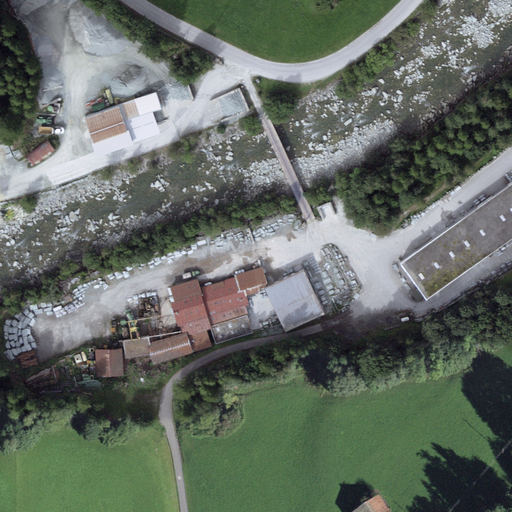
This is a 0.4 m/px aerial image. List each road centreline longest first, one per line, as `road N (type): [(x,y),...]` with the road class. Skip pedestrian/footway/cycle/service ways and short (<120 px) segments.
road 1 (track): [(184,511),(165,403),(176,378),(198,363),(352,318),(387,255)]
road 2 (residential): [(134,0),(244,62),(290,74),(328,66),(413,0)]
